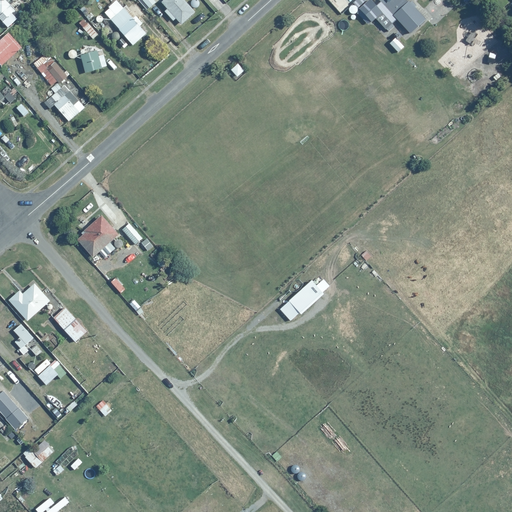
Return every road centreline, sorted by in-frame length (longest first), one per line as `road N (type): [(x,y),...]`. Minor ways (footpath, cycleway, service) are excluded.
road 1 (residential): [(21,220),(287,511)]
road 2 (residential): [(270,0),(21,220)]
